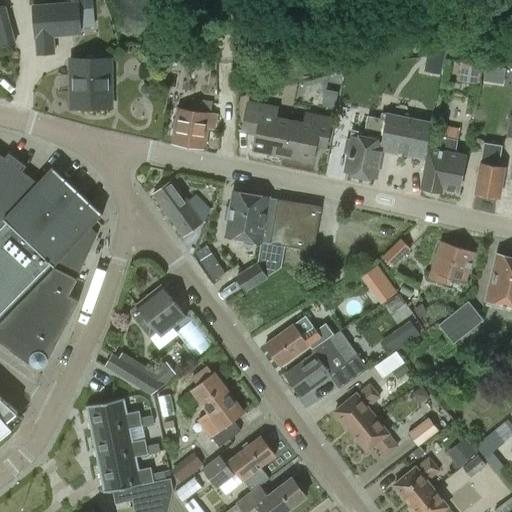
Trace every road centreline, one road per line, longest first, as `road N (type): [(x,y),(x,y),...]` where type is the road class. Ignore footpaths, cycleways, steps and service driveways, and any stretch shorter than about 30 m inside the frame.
road 1 (residential): [(112,146),(511,229)]
road 2 (residential): [(357,511),(134,214)]
road 3 (residential): [(134,214),(73,372),(21,463),(0,480)]
